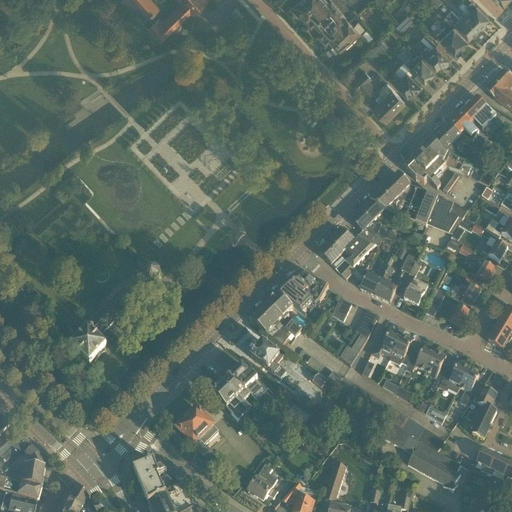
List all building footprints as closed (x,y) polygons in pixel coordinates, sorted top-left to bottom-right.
[(122,0),(136,15),(141,11),(150,19),(162,7),(154,0),(122,0)] [(204,0),(182,0),(163,19),(161,17),(149,28),(161,40),(191,11),(192,11),(204,0)] [(301,0),(294,6),(303,16),(320,0),(301,0)] [(310,27),(315,22),(334,5),(331,1),(329,4),(325,0),(320,0),(303,16),(306,19),(307,18),(313,23),(309,26),(310,27)] [(419,0),(408,0),(407,2),(409,3),(406,6),(409,9),(419,0)] [(485,21),(489,17),(471,0),(461,0),(462,1),(457,6),(465,14),(467,14),(466,15),(479,27),(480,26),(482,26),(485,22),(485,21)] [(108,2),(101,8),(108,15),(115,9),(108,2)] [(321,33),(322,34),(343,14),(334,5),(315,22),(320,29),(322,27),(324,30),(321,33)] [(466,15),(465,16),(461,20),(451,10),(446,15),(469,38),(472,34),(474,34),(477,30),(477,29),(479,27),(466,15)] [(455,26),(440,11),(436,15),(446,26),(437,35),(454,52),(455,51),(457,52),(460,52),(461,50),(462,48),(461,46),(467,40),(454,27),(455,26)] [(322,34),(330,43),(352,24),(343,14),(322,34)] [(354,26),(352,24),(330,43),(339,53),(346,46),(365,29),(358,22),(354,26)] [(448,61),(448,59),(449,57),(436,45),(431,40),(420,51),(436,68),(441,63),(442,65),(443,63),(445,64),(447,63),(448,61)] [(414,59),(410,55),(411,53),(403,46),(395,53),(401,59),(412,69),(425,82),(426,82),(425,81),(429,77),(433,75),(435,72),(419,54),(414,59)] [(396,84),(403,91),(402,92),(407,96),(409,94),(408,94),(412,91),(414,92),(415,91),(417,92),(419,91),(421,89),(420,86),(421,86),(419,84),(422,81),(415,75),(413,78),(407,72),(401,78),(390,66),(383,72),(395,84),(396,84)] [(511,78),(504,71),(485,92),(498,103),(511,112),(511,94),(509,91),(511,87),(511,78)] [(405,102),(388,85),(379,94),(370,83),(368,81),(370,79),(365,73),(353,84),(358,90),(359,90),(369,102),(366,105),(370,111),(374,108),(386,120),(388,118),(389,119),(394,116),(397,111),(396,110),(405,102)] [(496,117),(477,98),(463,111),(474,123),(482,131),(496,117)] [(463,111),(449,125),(460,136),(473,143),(479,132),(472,125),(474,123),(463,111)] [(444,153),(449,156),(455,151),(450,146),(460,136),(449,125),(432,142),(444,153)] [(424,150),(436,161),(446,169),(449,171),(461,175),(468,178),(472,167),(456,159),(449,156),(444,153),(432,142),(424,150)] [(436,161),(424,150),(407,167),(411,171),(408,173),(404,169),(404,170),(416,182),(417,182),(424,185),(427,183),(436,192),(441,188),(434,181),(446,169),(436,161)] [(58,320),(59,319),(6,262),(3,264),(0,264),(0,263),(0,243),(1,243),(8,251),(64,203),(55,194),(74,176),(91,194),(81,203),(144,267),(145,266),(84,203),(93,194),(74,174),(53,193),(62,203),(11,247),(8,249),(1,241),(0,241),(0,265),(4,265),(6,264),(20,279),(58,320)] [(489,189),(494,179),(484,174),(479,183),(489,189)] [(378,200),(377,200),(373,205),(373,204),(373,205),(371,203),(370,204),(384,212),(386,212),(426,228),(438,200),(412,189),(405,182),(398,175),(398,176),(376,198),(378,200)] [(501,207),(509,212),(511,213),(511,205),(505,201),(501,207)] [(384,212),(370,204),(361,212),(372,224),(384,212)] [(499,211),(488,205),(485,211),(496,217),(499,211)] [(464,221),(464,220),(469,212),(453,206),(449,215),(464,221)] [(383,238),(378,235),(374,238),(366,230),(369,227),(372,224),(361,212),(351,223),(362,234),(357,238),(376,247),(379,248),(383,238)] [(511,222),(503,218),(495,232),(502,236),(501,236),(511,243),(511,242),(511,222)] [(232,242),(233,242),(234,242),(235,241),(235,240),(238,238),(243,232),(244,231),(246,231),(247,230),(247,229),(247,228),(246,227),(245,227),(240,223),(243,220),(242,219),(236,225),(241,230),(234,237),(228,231),(217,242),(218,243),(227,236),(231,240),(232,242)] [(475,226),(464,220),(464,221),(459,227),(471,234),(472,232),(481,237),(485,231),(475,225),(475,226)] [(353,242),(340,233),(330,244),(329,244),(329,245),(343,255),(344,253),(350,259),(347,263),(351,267),(354,270),(357,266),(376,247),(357,238),(357,237),(353,242)] [(486,246),(482,253),(489,257),(489,258),(499,264),(508,250),(497,243),(493,250),(486,246)] [(329,245),(319,254),(331,267),(341,257),(347,263),(350,259),(344,253),(343,255),(329,245)] [(425,247),(421,260),(438,265),(442,252),(425,247)] [(458,254),(470,261),(474,254),(462,247),(458,254)] [(397,259),(402,261),(406,253),(400,250),(397,259)] [(375,298),(388,269),(387,268),(391,260),(384,256),(381,262),(383,263),(382,266),(380,265),(377,271),(381,273),(378,279),(367,274),(360,291),(375,298)] [(414,265),(416,261),(408,257),(401,271),(409,275),(414,265)] [(414,265),(409,275),(415,278),(421,268),(414,265)] [(473,267),(472,270),(469,275),(486,286),(495,271),(485,265),(481,272),(473,267)] [(153,269),(149,269),(148,270),(145,266),(144,267),(112,302),(122,312),(147,285),(151,285),(154,284),(157,282),(158,278),(158,275),(156,271),(153,269)] [(346,282),(352,276),(356,272),(354,270),(351,267),(349,270),(341,277),(346,282)] [(388,269),(375,298),(390,305),(398,288),(387,283),(393,271),(388,269)] [(363,279),(356,272),(352,276),(360,284),(363,279)] [(409,276),(402,291),(408,293),(404,301),(418,308),(420,305),(428,309),(439,288),(429,283),(428,286),(414,280),(415,278),(409,275),(409,276)] [(320,306),(329,290),(318,285),(318,284),(307,278),(307,277),(306,278),(305,277),(299,283),(299,282),(298,282),(298,284),(293,284),(293,288),(287,288),(286,289),(285,289),(285,290),(280,295),(279,295),(279,296),(278,297),(293,310),(303,316),(316,304),(320,306)] [(462,305),(465,300),(474,306),(482,294),(471,287),(466,294),(459,290),(453,300),(462,305)] [(105,299),(98,291),(86,303),(94,311),(105,299)] [(438,291),(431,305),(439,309),(446,295),(438,291)] [(270,304),(287,319),(289,317),(287,315),(293,310),(278,297),(270,304)] [(352,307),(340,301),(337,307),(349,313),(352,307)] [(97,339),(122,312),(112,302),(88,327),(81,335),(75,330),(78,327),(70,318),(64,324),(59,319),(58,320),(55,323),(67,336),(70,333),(74,338),(71,341),(74,343),(70,348),(88,365),(91,361),(94,364),(105,352),(102,349),(105,346),(97,339)] [(270,304),(262,312),(291,335),(295,338),(302,331),(287,319),(270,304)] [(346,319),(348,316),(349,313),(337,307),(334,313),(346,319)] [(457,307),(451,317),(443,312),(440,317),(461,329),(469,314),(457,307)] [(511,311),(508,309),(498,326),(511,334),(511,311)] [(282,347),(291,335),(262,312),(250,324),(267,335),(280,346),(282,347)] [(334,313),(331,318),(343,325),(346,319),(334,313)] [(364,318),(376,324),(378,318),(366,313),(364,318)] [(361,323),(373,329),(376,324),(364,318),(361,323)] [(370,334),(373,329),(361,323),(359,328),(370,334)] [(511,334),(498,326),(488,343),(502,352),(511,334)] [(356,334),(360,337),(367,341),(370,334),(359,328),(356,334)] [(381,338),(380,337),(371,356),(379,360),(382,355),(391,359),(393,354),(401,339),(400,339),(390,334),(386,341),(381,338)] [(367,341),(360,337),(351,351),(347,347),(340,359),(351,367),(367,341)] [(393,354),(404,360),(402,365),(408,368),(415,352),(414,352),(413,355),(408,352),(413,342),(401,337),(400,339),(401,339),(393,354)] [(280,380),(286,373),(277,366),(283,359),(261,342),(255,350),(254,349),(252,349),(249,353),(249,355),(250,357),(280,380)] [(434,356),(423,350),(418,362),(412,359),(415,353),(415,352),(408,368),(405,372),(412,375),(415,368),(425,374),(426,374),(434,356)] [(426,374),(425,374),(424,376),(435,381),(435,382),(441,385),(449,369),(448,368),(447,371),(442,368),(446,359),(435,353),(434,356),(426,374)] [(448,372),(449,369),(441,385),(439,390),(447,394),(450,387),(459,391),(459,390),(468,372),(470,370),(458,364),(454,374),(448,372)] [(241,366),(231,376),(250,396),(256,402),(257,402),(252,397),(261,388),(262,387),(256,381),(257,379),(250,372),(249,374),(241,366)] [(376,382),(380,375),(372,372),(369,379),(376,382)] [(459,390),(465,393),(460,403),(461,405),(469,409),(473,403),(475,400),(480,393),(480,392),(473,389),(479,377),(468,372),(459,390)] [(328,383),(318,375),(312,382),(322,390),(328,383)] [(231,376),(221,386),(248,413),(248,412),(251,409),(245,403),(243,402),(250,396),(231,376)] [(337,389),(337,390),(347,396),(354,385),(343,379),(342,380),(337,389)] [(354,385),(347,396),(352,399),(359,388),(354,385)] [(248,413),(221,386),(212,395),(237,421),(240,417),(242,419),(248,413)] [(392,386),(389,392),(394,396),(398,388),(392,386)] [(359,388),(352,399),(357,402),(364,392),(359,388)] [(409,405),(411,401),(414,396),(398,388),(394,396),(409,405)] [(491,408),(492,406),(496,397),(490,394),(485,391),(480,402),(478,405),(486,409),(489,410),(496,414),(497,413),(490,410),(491,408)] [(364,392),(357,402),(362,406),(369,395),(364,392)] [(312,402),(302,395),(296,402),(306,410),(312,402)] [(369,395),(362,406),(367,409),(374,398),(369,395)] [(374,398),(367,409),(372,412),(379,401),(374,398)] [(379,401),(372,412),(377,415),(384,404),(379,401)] [(384,404),(377,415),(382,419),(389,408),(384,404)] [(492,423),(496,414),(489,410),(486,409),(478,405),(478,406),(485,409),(482,415),(476,412),(475,415),(473,419),(490,427),(491,425),(492,423)] [(389,408),(382,419),(387,422),(394,411),(389,408)] [(218,433),(197,410),(195,412),(193,412),(191,414),(191,416),(189,418),(188,417),(187,418),(188,418),(185,421),(184,420),(184,421),(185,422),(183,424),(181,424),(179,426),(179,428),(177,429),(182,434),(177,438),(185,445),(189,441),(204,456),(209,451),(205,447),(218,433)] [(394,411),(387,422),(392,425),(399,414),(394,411)] [(399,414),(392,425),(395,427),(397,428),(404,417),(399,414)] [(0,435),(9,428),(0,417),(0,435)] [(404,417),(397,428),(402,432),(409,421),(404,417)] [(489,429),(490,427),(473,419),(471,423),(469,426),(475,429),(472,436),(477,438),(483,441),(488,432),(489,429)] [(409,421),(402,432),(408,435),(415,424),(409,421)] [(415,424),(408,435),(410,436),(408,438),(411,440),(420,427),(415,424)] [(457,473),(460,467),(437,454),(432,451),(427,449),(422,446),(417,443),(411,440),(408,438),(410,436),(408,435),(402,432),(397,428),(395,427),(386,440),(402,450),(413,456),(408,465),(452,490),(461,475),(457,473)] [(420,427),(411,440),(417,443),(425,430),(420,427)] [(425,430),(417,443),(422,446),(430,433),(425,430)] [(430,433),(422,446),(427,449),(435,437),(430,433)] [(0,450),(0,476),(2,479),(40,490),(44,468),(38,454),(31,447),(18,435),(0,450)] [(435,437),(427,449),(432,451),(440,440),(435,437)] [(440,440),(432,451),(437,454),(444,445),(445,443),(440,440)] [(489,475),(491,470),(496,459),(494,458),(492,457),(483,452),(480,458),(477,463),(484,467),(481,473),(488,477),(489,475)] [(207,462),(203,466),(197,459),(191,464),(194,467),(199,470),(208,479),(217,471),(207,462)] [(491,470),(495,472),(504,477),(510,466),(501,461),(498,460),(496,459),(491,470)] [(173,490),(179,487),(167,476),(159,469),(156,471),(153,464),(153,465),(134,473),(138,482),(149,507),(161,500),(168,496),(174,494),(173,490)] [(343,507),(342,509),(335,508),(347,471),(336,464),(323,502),(332,505),(330,511),(349,511),(350,511),(349,511),(348,508),(343,507)] [(265,467),(263,471),(248,493),(263,503),(268,497),(274,501),(278,494),(272,490),(277,481),(269,476),(272,471),(265,467)] [(0,478),(0,491),(17,496),(37,503),(40,490),(2,479),(0,478)] [(487,487),(474,511),(490,511),(500,493),(504,486),(489,479),(486,486),(487,487)] [(293,511),(311,511),(314,504),(316,498),(301,494),(302,489),(297,485),(288,494),(282,502),(288,507),(290,504),(295,505),(293,511)] [(68,501),(79,510),(81,506),(83,511),(94,511),(91,504),(77,488),(76,487),(68,501)] [(188,511),(200,507),(199,506),(179,487),(173,490),(174,494),(168,496),(161,500),(149,507),(150,511),(188,511)] [(401,511),(402,511),(405,511),(407,511),(410,500),(413,493),(410,491),(405,499),(402,498),(400,509),(389,506),(387,511),(401,511)] [(378,506),(380,494),(373,492),(371,505),(378,506)] [(7,511),(34,511),(36,505),(4,497),(0,510),(7,511)] [(62,511),(83,511),(81,506),(79,510),(68,501),(62,511)]
